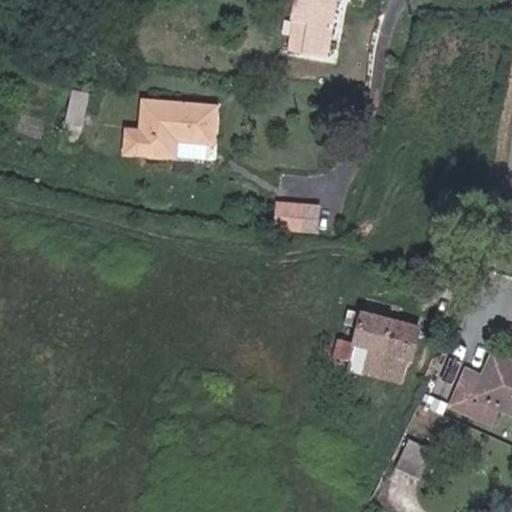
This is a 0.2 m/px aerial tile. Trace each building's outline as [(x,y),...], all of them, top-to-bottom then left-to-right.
[(281,0),(276,95),(311,97),(317,1),(294,0),(281,0)] [(85,133),(89,90),(73,88),(69,131),(85,133)] [(219,196),(224,191),(224,184),(227,184),(226,138),(155,139),(155,174),(141,174),(141,197),(219,196)] [(84,173),(100,173),(100,141),(84,141),(84,173)] [(319,259),(323,225),(270,220),(266,253),(319,259)] [(336,261),(340,227),(323,225),(319,259),(336,261)] [(340,382),(388,404),(412,354),(354,333),(345,353),(352,357),(340,382)] [(511,395),(511,383),(487,373),(482,382),(511,395)] [(511,432),(511,395),(482,382),(465,375),(450,404),(511,432)] [(382,488),(408,498),(424,467),(399,456),(382,488)]
